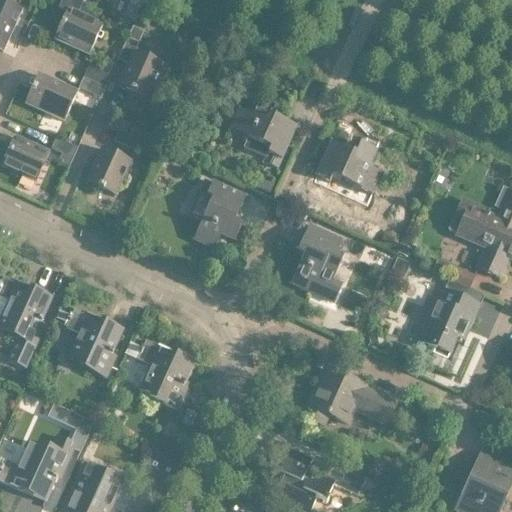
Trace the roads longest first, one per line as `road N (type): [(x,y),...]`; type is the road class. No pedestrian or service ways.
road 1 (residential): [(511,299),(472,392),(442,405),(302,340),(234,349)]
road 2 (residential): [(336,78),(216,317)]
road 3 (residential): [(216,317),(44,239)]
road 4 (residential): [(115,69),(44,239)]
road 5 (residential): [(186,511),(240,394),(234,349)]
